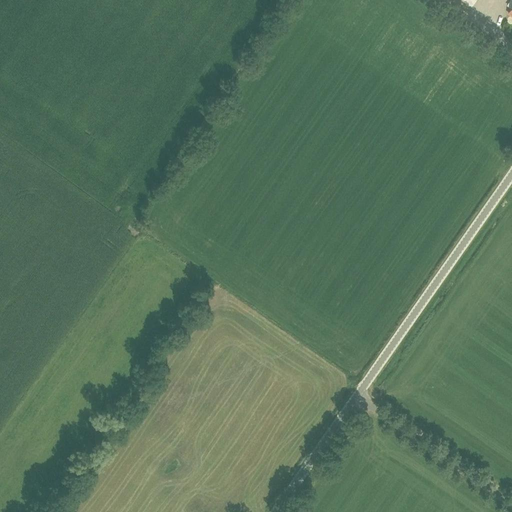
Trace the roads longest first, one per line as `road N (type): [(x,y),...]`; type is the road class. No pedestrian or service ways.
road 1 (unclassified): [(275,511),(511,173)]
road 2 (unknown): [(357,395),(511,501)]
